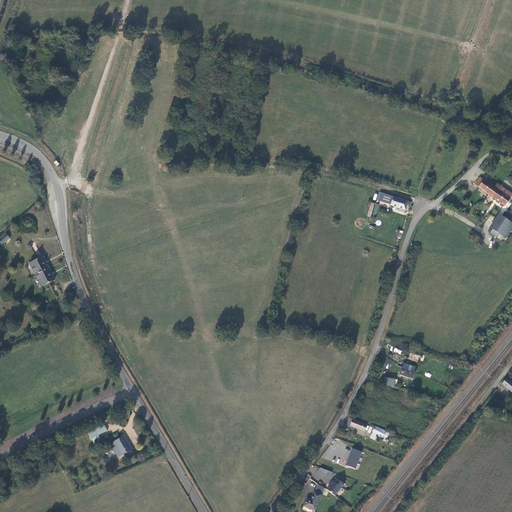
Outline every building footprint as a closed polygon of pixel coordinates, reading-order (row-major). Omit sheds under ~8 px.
[(474,185),(479,188),(488,194),(505,206),(511,195),(511,194),(501,187),(499,190),(494,187),(480,177),(474,185)] [(407,205),(410,206),(411,202),(408,201),(394,197),(382,193),(380,201),(391,205),(396,207),(395,210),(404,213),(407,205)] [(511,222),(502,216),(490,232),(501,240),(503,236),(505,238),(511,228),(511,222)] [(10,238),(6,234),(0,238),(0,242),(2,244),(10,238)] [(30,263),(36,275),(49,268),(43,257),(30,263)] [(42,287),(55,280),(49,268),(36,275),(42,287)] [(415,367),(404,363),(403,367),(401,367),(399,375),(404,376),(403,379),(408,380),(408,378),(413,379),(415,372),(414,371),(415,367)] [(385,378),(383,385),(394,387),(395,380),(385,378)] [(511,390),(511,379),(510,381),(506,378),(502,383),(511,392),(511,390)] [(364,431),(367,425),(349,418),(346,424),(364,431)] [(89,432),(90,434),(105,426),(105,425),(89,432)] [(105,426),(90,434),(94,443),(101,440),(98,435),(108,431),(105,426)] [(385,432),(375,427),(370,436),(376,440),(378,436),(382,438),(385,432)] [(129,447),(130,446),(123,436),(110,444),(113,447),(116,445),(122,455),(131,450),(129,447)] [(116,445),(113,447),(112,448),(118,458),(122,455),(116,445)] [(362,452),(352,448),(345,465),(355,469),(362,452)] [(330,485),(327,489),(335,496),(345,484),(342,481),(340,481),(337,479),(334,482),(333,481),(330,484),(330,485)] [(304,506),(315,511),(325,488),(318,484),(315,491),(314,491),(310,499),(310,501),(306,500),(304,506)]
